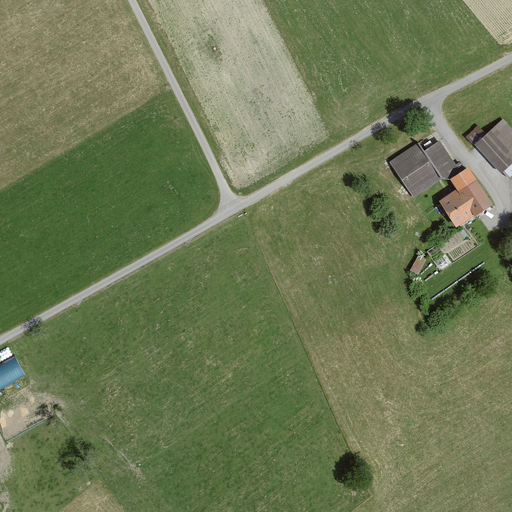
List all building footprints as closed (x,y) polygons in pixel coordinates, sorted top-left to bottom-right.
[(511,127),(503,118),(475,143),(500,172),(511,161),(511,127)] [(418,142),(390,161),(414,197),(459,167),(440,139),(424,150),(418,142)] [(492,203),(467,166),(449,178),(456,188),(439,200),(456,227),(492,203)] [(418,253),(410,269),(419,273),(426,258),(418,253)] [(0,349),(0,360),(13,355),(9,346),(0,349)] [(0,386),(27,375),(18,354),(0,361),(0,386)]
